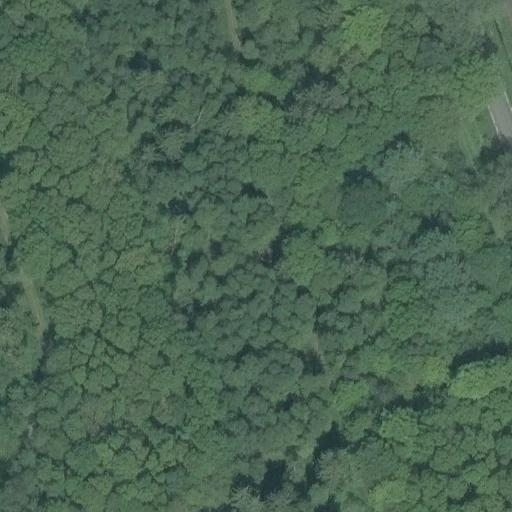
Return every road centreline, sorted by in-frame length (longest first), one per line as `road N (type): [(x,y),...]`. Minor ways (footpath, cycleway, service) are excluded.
road 1 (track): [(379,511),(283,255),(237,92),(227,0)]
road 2 (tertiary): [(511,134),(461,0)]
road 3 (track): [(227,511),(354,460)]
